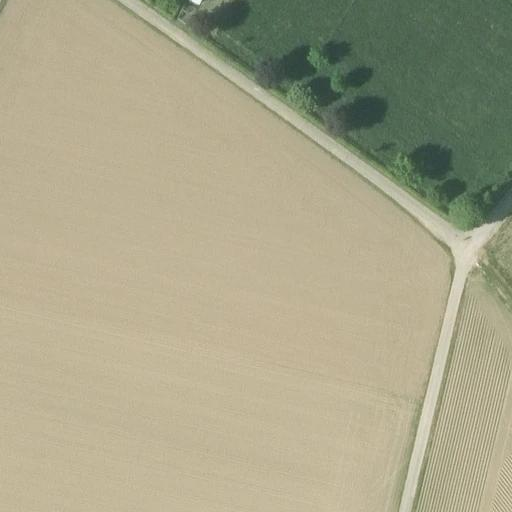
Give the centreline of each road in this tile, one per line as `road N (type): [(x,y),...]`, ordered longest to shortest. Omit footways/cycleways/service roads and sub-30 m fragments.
road 1 (track): [(125,0),(468,249)]
road 2 (track): [(407,511),(468,249)]
